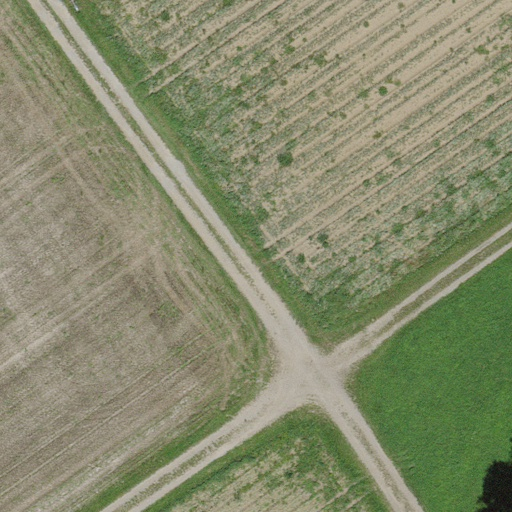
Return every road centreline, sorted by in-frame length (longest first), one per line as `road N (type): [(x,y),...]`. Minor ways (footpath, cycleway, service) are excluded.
road 1 (track): [(408,511),(48,0)]
road 2 (track): [(119,511),(511,239)]
